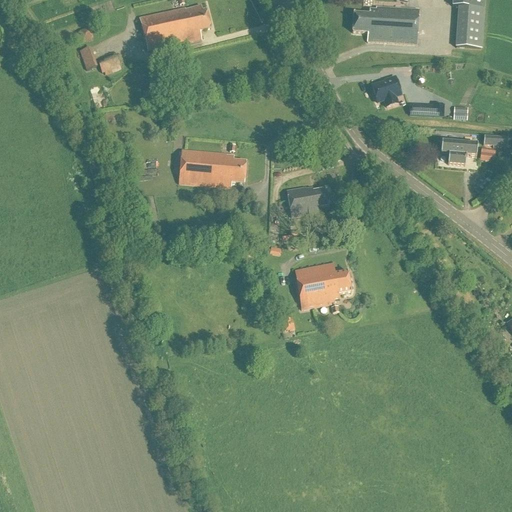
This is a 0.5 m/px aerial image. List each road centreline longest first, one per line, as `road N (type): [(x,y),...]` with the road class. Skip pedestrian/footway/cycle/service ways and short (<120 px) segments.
road 1 (tertiary): [(470,227),(366,150),(278,0)]
road 2 (track): [(115,258),(196,511)]
road 3 (track): [(0,27),(71,112),(115,258)]
